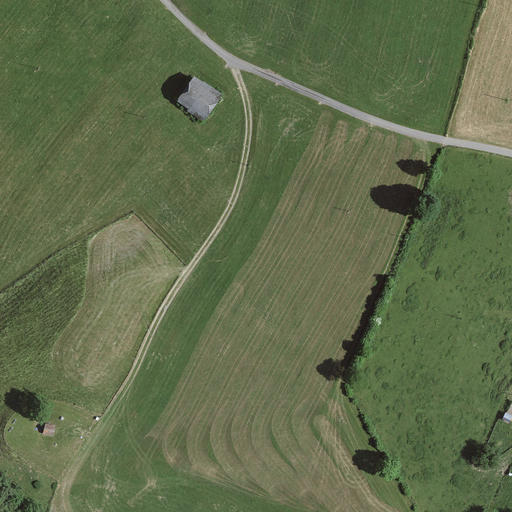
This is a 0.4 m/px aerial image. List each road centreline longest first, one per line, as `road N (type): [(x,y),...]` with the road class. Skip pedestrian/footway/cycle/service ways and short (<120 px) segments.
road 1 (track): [(55,511),(81,451),(241,179),(248,130),(239,63)]
road 2 (track): [(164,0),(226,58),(365,115),(511,154)]
